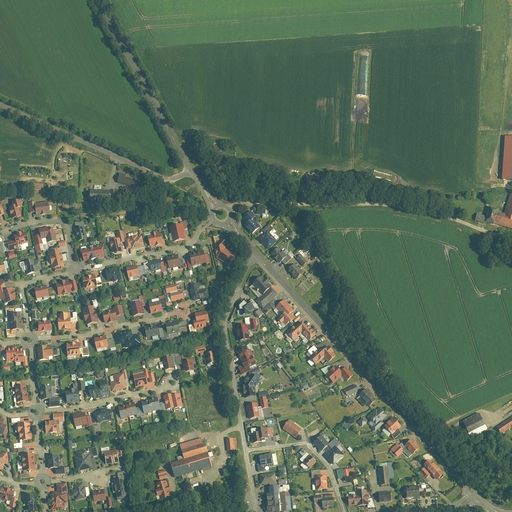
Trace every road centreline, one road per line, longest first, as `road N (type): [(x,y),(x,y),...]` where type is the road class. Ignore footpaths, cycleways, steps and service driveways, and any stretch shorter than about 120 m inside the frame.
road 1 (residential): [(255,252),(474,495)]
road 2 (residential): [(232,209),(365,200),(452,218),(511,243)]
road 3 (residential): [(192,171),(164,180),(0,104)]
road 4 (residential): [(247,451),(224,325),(255,252)]
road 5 (residential): [(99,0),(192,171)]
road 6 (residential): [(184,311),(89,336),(29,341)]
road 7 (residential): [(75,270),(186,248),(212,221)]
road 8 (residential): [(36,413),(174,383)]
road 9 (residential): [(247,451),(304,444),(327,465),(343,511)]
